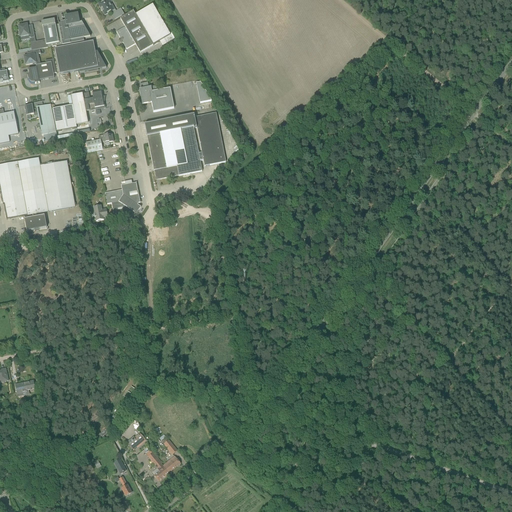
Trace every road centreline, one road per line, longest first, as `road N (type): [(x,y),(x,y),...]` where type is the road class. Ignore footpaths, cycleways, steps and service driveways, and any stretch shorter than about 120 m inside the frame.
road 1 (tertiary): [(272,397),(511,63)]
road 2 (unclassified): [(120,64),(85,5),(9,19),(22,91),(109,78)]
road 3 (unclassified): [(511,494),(310,423),(272,397)]
road 4 (track): [(231,312),(14,356)]
road 5 (unclassified): [(0,250),(140,223),(149,217),(143,161)]
road 6 (track): [(259,164),(388,42)]
road 7 (track): [(496,416),(454,367),(511,293)]
